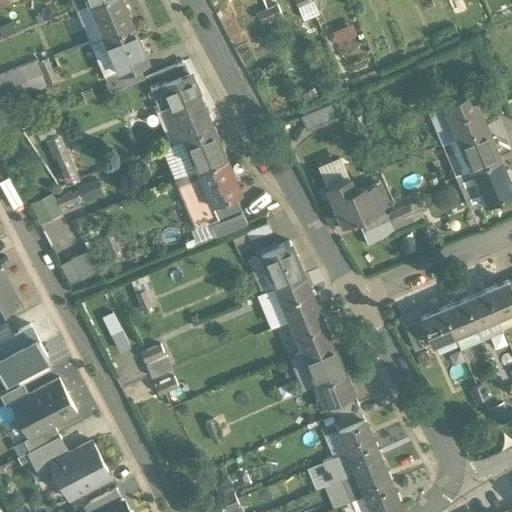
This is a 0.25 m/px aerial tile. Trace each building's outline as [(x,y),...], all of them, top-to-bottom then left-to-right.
[(121,0),(95,0),(90,2),(104,35),(132,23),(121,0)] [(280,14),(276,5),(266,9),(270,18),(280,14)] [(266,9),(256,14),(259,22),(270,18),(266,9)] [(132,23),(104,35),(118,69),(136,61),(146,57),(132,23)] [(47,61),(37,65),(42,74),(51,70),(47,61)] [(118,69),(104,74),(110,91),(143,77),(136,61),(118,69)] [(181,61),(156,72),(160,83),(169,104),(195,94),(181,61)] [(18,68),(0,76),(0,92),(24,82),(18,68)] [(51,70),(42,74),(46,84),(55,79),(51,70)] [(390,102),(420,88),(411,71),(382,84),(390,102)] [(195,94),(169,104),(160,83),(149,88),(156,104),(156,112),(169,143),(212,125),(198,92),(195,94)] [(470,91),(443,103),(457,136),(485,125),(470,91)] [(334,100),(304,113),(312,132),(343,119),(334,100)] [(369,134),(360,115),(352,118),(360,137),(369,134)] [(212,125),(169,143),(160,147),(173,179),(226,158),(212,125)] [(485,125),(457,136),(471,170),(499,158),(485,125)] [(71,168),(57,137),(48,141),(62,172),(71,168)] [(173,179),(173,180),(194,228),(208,221),(217,217),(211,204),(234,194),(240,191),(226,158),(173,179)] [(511,189),(499,158),(471,170),(485,202),(511,190),(511,189)] [(363,184),(352,189),(348,179),(328,187),(343,224),(358,218),(380,208),(371,185),(365,187),(363,184)] [(88,183),(77,187),(83,201),(94,197),(88,183)] [(76,192),(56,200),(59,208),(79,200),(76,192)] [(234,194),(211,204),(217,217),(208,221),(215,236),(246,223),(234,194)] [(49,205),(39,210),(46,224),(56,219),(49,205)] [(410,205),(389,213),(393,221),(413,213),(410,205)] [(380,208),(358,218),(363,231),(388,221),(382,207),(380,208)] [(267,220),(246,229),(250,239),(271,231),(267,220)] [(271,231),(250,239),(254,250),(276,241),(271,231)] [(112,235),(103,239),(112,258),(121,254),(112,235)] [(288,242),(260,254),(275,287),(303,275),(288,242)] [(86,250),(59,265),(70,285),(79,280),(79,281),(98,271),(86,250)] [(0,313),(19,304),(1,271),(0,271),(0,313)] [(303,275),(275,287),(289,319),(317,308),(303,275)] [(511,289),(508,280),(486,290),(497,315),(511,309),(511,289)] [(152,309),(144,290),(136,293),(144,313),(152,309)] [(486,290),(465,299),(475,325),(497,315),(486,290)] [(465,299),(443,308),(454,334),(475,325),(465,299)] [(331,341),(317,308),(289,319),(303,352),(331,341)] [(443,308),(421,317),(432,343),(454,334),(443,308)] [(118,309),(106,314),(121,350),(133,345),(118,309)] [(428,345),(417,319),(404,325),(415,350),(428,345)] [(7,323),(0,327),(0,340),(13,334),(7,323)] [(0,340),(0,367),(6,379),(13,375),(44,358),(47,357),(30,325),(13,334),(0,340)] [(331,341),(303,352),(317,385),(345,373),(331,341)] [(160,344),(141,353),(144,361),(164,353),(160,344)] [(167,356),(145,365),(150,377),(172,368),(167,356)] [(44,358),(13,375),(19,386),(22,384),(50,369),(44,358)] [(174,377),(154,385),(158,394),(178,385),(174,377)] [(347,377),(321,388),(332,414),(358,404),(347,377)] [(28,394),(10,404),(28,438),(53,424),(76,412),(58,378),(28,394)] [(19,386),(0,395),(0,397),(5,407),(10,404),(28,394),(22,384),(19,386)] [(483,384),(476,387),(482,400),(488,397),(483,384)] [(476,387),(470,390),(475,403),(482,400),(476,387)] [(493,409),(502,423),(511,416),(511,411),(505,401),(493,409)] [(358,404),(332,414),(336,425),(362,414),(358,404)] [(364,418),(338,429),(347,451),(373,441),(364,418)] [(221,438),(213,419),(205,422),(213,442),(221,438)] [(28,438),(23,440),(28,451),(59,435),(53,424),(28,438)] [(91,441),(46,463),(64,500),(110,478),(91,441)] [(373,441),(347,451),(356,472),(382,462),(373,441)] [(382,462),(356,472),(365,494),(391,484),(382,462)] [(391,484),(365,494),(372,511),(384,511),(400,506),(391,484)] [(115,488),(83,505),(87,511),(101,511),(122,501),(115,488)] [(233,491),(221,496),(223,503),(236,497),(233,491)] [(236,497),(223,503),(226,509),(238,504),(236,497)] [(101,511),(128,511),(123,501),(122,501),(101,511)]
